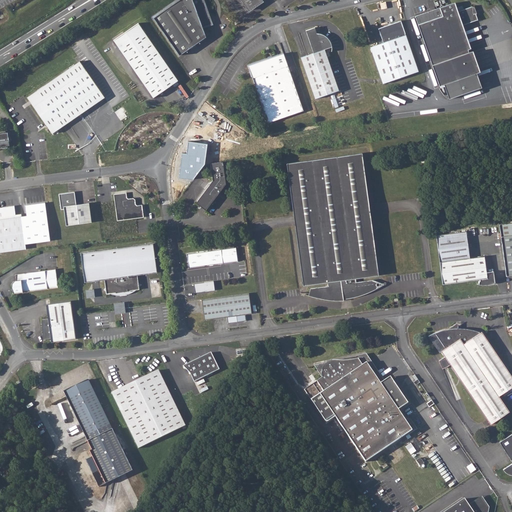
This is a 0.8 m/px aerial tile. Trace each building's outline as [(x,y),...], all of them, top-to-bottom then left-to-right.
[(179,0),(153,18),(180,55),(206,37),(202,27),(211,23),(209,17),(208,18),(204,9),(206,8),(203,1),(202,2),(200,0),(179,0)] [(261,0),(242,0),(249,10),(262,1),(261,0)] [(432,65),(440,85),(443,84),(448,98),(482,86),(478,72),(476,73),(460,26),(479,19),(476,12),(474,13),(473,5),(456,11),(453,2),(415,15),(432,65)] [(401,20),(379,28),(384,42),(371,46),(383,83),(419,71),(401,20)] [(138,23),(113,40),(153,97),(178,80),(138,23)] [(313,53),(301,57),(315,98),(339,90),(324,49),(331,47),(331,45),(331,43),(330,41),(328,39),(326,37),(324,36),(322,35),(320,34),(317,34),(315,28),(306,31),(313,53)] [(284,53),(249,66),(268,123),(303,110),(284,53)] [(79,61),(26,97),(50,133),(104,97),(79,61)] [(7,132),(0,132),(0,146),(8,145),(7,132)] [(362,153),(287,163),(304,285),(328,282),(329,286),(311,289),(309,295),(320,298),(330,300),(337,300),(344,300),(344,299),(350,298),(359,295),(367,292),(373,289),(376,287),(372,280),(354,283),(354,278),(379,275),(362,153)] [(223,161),(210,163),(212,180),(196,201),(206,209),(226,183),(223,161)] [(73,192),(58,194),(60,210),(63,209),(65,226),(91,222),(88,203),(75,205),(73,192)] [(125,193),(112,194),(116,221),(142,217),(141,205),(136,206),(134,204),(133,199),(132,198),(127,199),(125,197),(125,193)] [(0,252),(14,251),(24,249),(24,244),(48,241),(43,203),(24,206),(26,216),(27,224),(21,224),(20,217),(14,218),(13,207),(0,209),(0,252)] [(511,221),(498,224),(500,236),(505,272),(505,276),(511,274),(511,221)] [(436,235),(439,262),(442,284),(480,279),(480,280),(479,280),(478,284),(480,284),(495,282),(493,271),(486,272),(484,256),(470,258),(466,231),(438,235),(436,235)] [(152,243),(80,253),(84,283),(105,279),(107,294),(116,292),(116,294),(130,292),(130,291),(139,289),(137,275),(156,272),(152,243)] [(221,250),(187,254),(189,267),(222,263),(221,250)] [(12,282),(10,284),(11,295),(46,289),(56,288),(54,270),(44,271),(13,275),(14,281),(12,282)] [(196,292),(216,290),(215,281),(195,283),(196,292)] [(217,297),(201,299),(204,319),(220,317),(226,317),(227,323),(236,322),(245,321),(244,314),(251,313),(248,293),(233,295),(217,297)] [(70,301),(44,304),(49,341),(74,338),(70,301)] [(125,302),(115,302),(115,313),(126,313),(125,302)] [(437,332),(434,333),(427,336),(438,352),(440,351),(489,424),(508,412),(498,396),(511,386),(511,378),(481,331),(478,333),(478,332),(479,331),(475,330),(470,329),(465,328),(459,328),(456,329),(454,326),(452,329),(447,329),(443,330),(437,332)] [(211,353),(183,366),(185,368),(186,367),(194,382),(219,370),(211,353)] [(322,377),(304,390),(325,423),(334,417),(364,462),(411,431),(397,411),(407,404),(390,377),(380,385),(366,364),(368,362),(365,358),(357,359),(350,361),(346,361),(340,361),(336,361),(333,361),(331,361),(329,362),(327,363),(325,365),(324,366),(323,368),(322,371),(322,373),(322,377)] [(158,370),(111,393),(138,448),(184,426),(158,370)] [(88,379),(64,391),(92,450),(90,451),(99,470),(92,473),(99,487),(132,471),(88,379)] [(511,433),(498,442),(511,463),(502,470),(504,472),(506,473),(509,475),(511,475),(511,433)] [(445,511),(487,511),(489,507),(483,499),(478,499),(468,505),(464,499),(445,511)]
